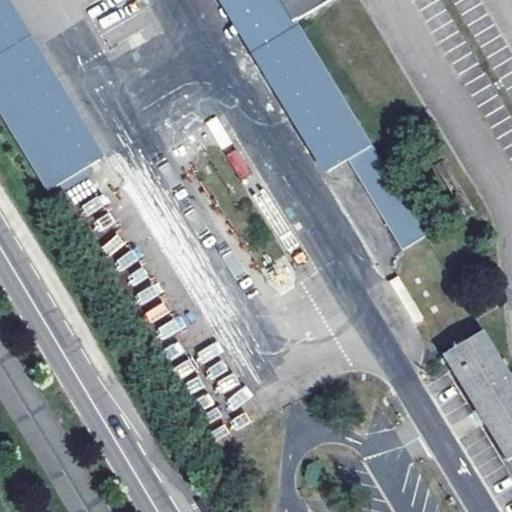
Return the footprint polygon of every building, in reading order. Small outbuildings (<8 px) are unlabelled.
[(0,0),(0,112),(49,192),(99,161),(1,0),(0,0)] [(426,237),(282,0),(222,0),(328,172),(346,161),(402,252),(426,237)] [(285,0),(297,20),(330,0),(285,0)] [(397,278),(390,282),(417,329),(425,324),(397,278)] [(511,377),(508,372),(483,331),(444,356),(508,462),(511,459),(511,377)]
